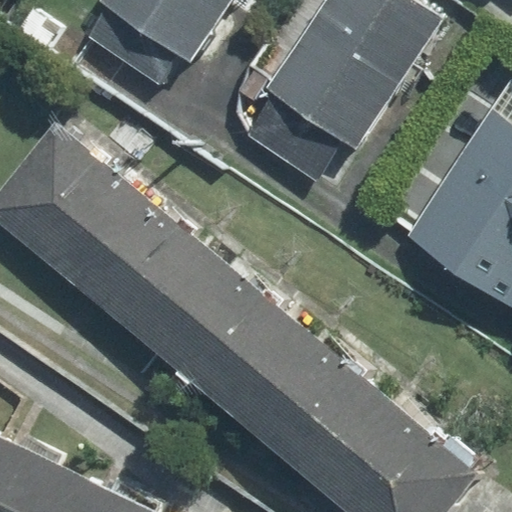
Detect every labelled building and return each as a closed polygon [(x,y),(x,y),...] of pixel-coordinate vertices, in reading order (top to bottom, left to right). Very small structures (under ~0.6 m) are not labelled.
[(260,0),(109,0),(92,24),(192,96),(260,0)] [(347,0),(258,120),(346,185),(469,20),(441,0),(347,0)] [(511,117),(500,110),(421,231),(511,290),(511,117)] [(64,118),(0,197),(0,213),(79,275),(150,186),(64,118)] [(142,125),(127,144),(141,156),(157,137),(142,125)] [(237,166),(208,198),(261,245),(290,213),(237,166)] [(150,186),(79,275),(165,344),(236,255),(150,186)] [(236,255),(165,344),(250,412),(322,323),(236,255)] [(385,272),(338,271),(337,316),(384,317),(385,272)] [(322,323),(250,412),(337,480),(408,391),(322,323)] [(408,391),(337,480),(376,511),(451,511),(494,459),(408,391)] [(85,511),(105,473),(6,426),(0,438),(0,511),(85,511)] [(186,511),(105,473),(85,511),(186,511)]
